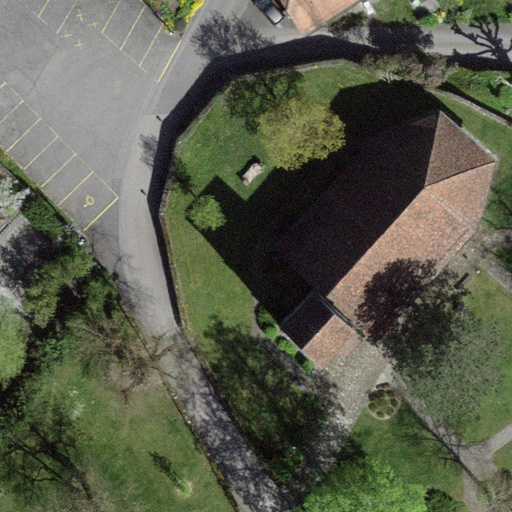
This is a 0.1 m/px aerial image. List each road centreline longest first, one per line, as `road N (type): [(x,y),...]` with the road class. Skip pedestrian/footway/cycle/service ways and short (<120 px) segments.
road 1 (residential): [(194,58),(138,248),(142,350),(222,511)]
road 2 (residential): [(194,58),(266,46),(511,33)]
